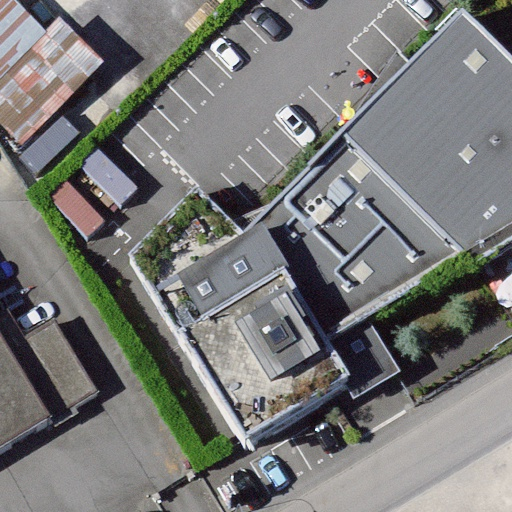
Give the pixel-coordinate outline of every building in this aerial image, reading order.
[(130,263),(180,345),(283,282),(325,352),(464,267),(511,238),(511,70),(463,22),(413,72),(339,145),(241,242),(197,197),(130,263)] [(398,57),(339,145),(413,72),(398,57)] [(511,238),(464,267),(472,275),(511,250),(511,238)] [(325,352),(283,282),(180,345),(245,451),(347,388),(325,352)] [(0,451),(94,394),(51,323),(23,341),(6,313),(0,316),(0,451)]
